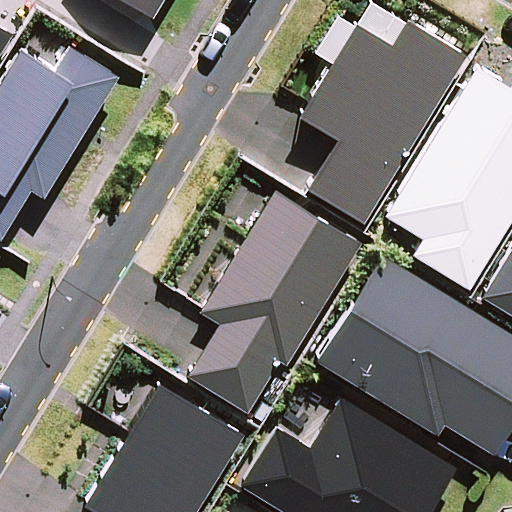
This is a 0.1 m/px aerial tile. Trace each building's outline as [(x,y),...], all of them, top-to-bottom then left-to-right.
[(123,0),(151,17),(161,0),(123,0)] [(335,139),(305,188),(361,222),(464,56),(405,19),(390,44),(354,23),(295,116),(335,139)] [(0,50),(10,34),(0,27),(0,50)] [(52,70),(19,48),(0,79),(0,237),(29,189),(42,198),(118,76),(67,45),(52,70)] [(511,216),(511,90),(473,66),(381,215),(419,238),(410,253),(468,288),(511,216)] [(273,189),(199,310),(218,322),(186,375),(245,411),(276,360),(284,365),(360,241),(273,189)] [(511,243),(481,294),(511,313),(511,243)] [(511,421),(511,334),(379,252),(313,357),(435,434),(442,423),(493,453),(511,421)] [(97,511),(193,511),(243,431),(156,381),(81,502),(97,511)] [(274,425),(239,481),(288,511),(425,511),(454,466),(337,395),(308,445),(274,425)]
